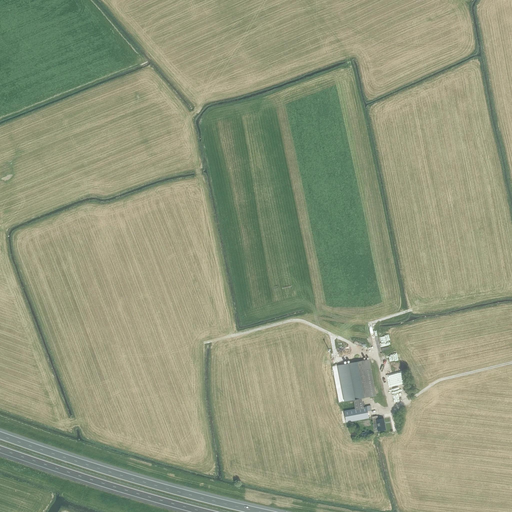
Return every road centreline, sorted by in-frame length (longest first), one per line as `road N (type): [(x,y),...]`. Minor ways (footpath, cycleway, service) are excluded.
road 1 (motorway): [(260,511),(0,435)]
road 2 (track): [(391,411),(378,358),(303,321),(203,343)]
road 3 (motorway): [(0,449),(204,511)]
road 4 (residential): [(511,362),(442,379),(391,411)]
